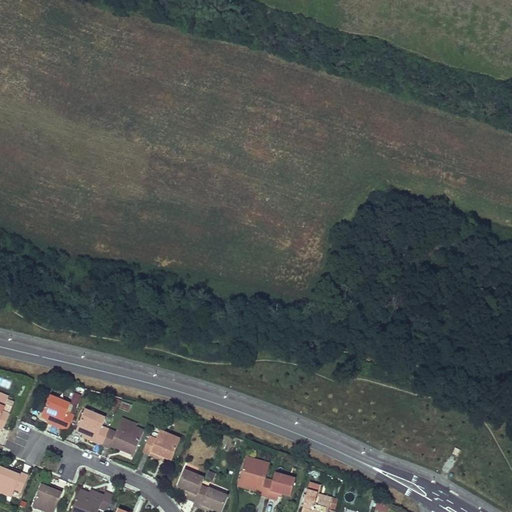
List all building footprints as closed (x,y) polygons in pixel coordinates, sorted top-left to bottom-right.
[(0,377),(0,383),(8,387),(10,382),(0,377)] [(0,428),(3,430),(10,415),(3,411),(9,397),(0,393),(0,428)] [(41,417),(48,420),(52,422),(51,424),(68,432),(75,416),(67,413),(71,406),(50,397),(41,417)] [(86,438),(103,446),(110,430),(103,427),(106,419),(85,410),(76,430),(84,434),(87,435),(86,438)] [(116,433),(110,430),(103,446),(110,448),(111,445),(122,450),(123,446),(135,452),(144,431),(136,428),(137,425),(123,419),(116,433)] [(157,438),(150,436),(144,452),(160,459),(162,456),(165,457),(172,460),(181,440),(160,430),(157,438)] [(134,455),(135,452),(123,446),(122,450),(134,455)] [(270,464),(254,459),(253,463),(245,460),(239,482),(253,486),(252,489),(262,492),(261,496),(268,498),(273,481),(266,479),(270,464)] [(28,477),(11,469),(10,472),(7,471),(0,467),(0,492),(12,497),(16,489),(22,492),(28,477)] [(178,487),(186,490),(190,491),(188,496),(187,499),(194,502),(201,486),(204,480),(185,471),(178,487)] [(279,492),(284,493),(291,495),(296,479),(275,473),(273,481),(268,498),(277,500),(278,495),(279,492)] [(310,484),(302,511),(328,511),(332,498),(324,496),(326,489),(310,484)] [(54,511),(64,491),(54,487),(53,490),(49,489),(42,486),(33,506),(47,511),(54,511)] [(206,506),(215,510),(219,511),(222,511),(229,498),(201,486),(194,502),(193,505),(204,510),(206,506)] [(98,511),(101,508),(107,511),(113,495),(106,492),(104,495),(95,491),(93,495),(89,493),(81,489),(72,510),(77,511),(98,511)] [(387,511),(390,503),(378,498),(375,509),(385,511),(387,511)]
